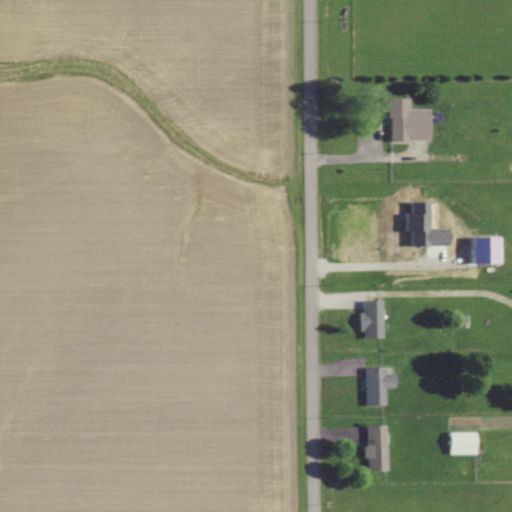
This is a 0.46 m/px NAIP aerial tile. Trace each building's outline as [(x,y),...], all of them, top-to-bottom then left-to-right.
[(428,110),(407,110),(407,100),(387,100),(388,142),(428,142),(428,110)] [(446,245),(446,228),(428,228),(428,202),(409,202),(409,213),(403,213),(403,231),(408,231),(409,246),(446,245)] [(470,236),(470,264),(497,263),(497,236),(470,236)] [(360,338),(382,338),(380,300),(359,301),(360,338)] [(384,405),(384,388),(394,388),(393,373),(382,373),(382,367),(363,367),(364,406),(384,405)] [(385,425),(365,426),(366,446),(362,446),(362,459),(366,459),(366,471),(386,471),(385,425)] [(474,432),(447,433),(448,455),(475,454),(474,432)]
